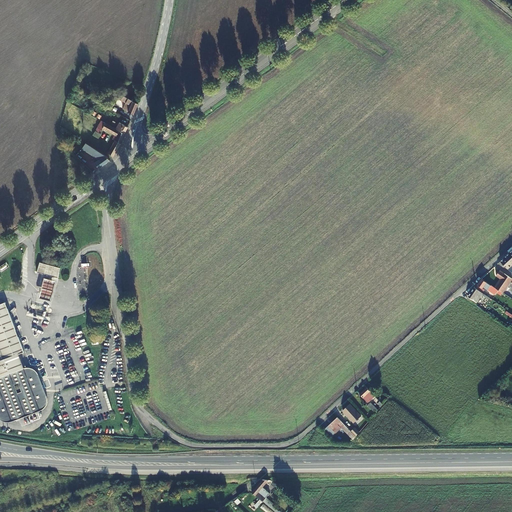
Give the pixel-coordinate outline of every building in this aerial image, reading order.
[(133,114),(138,103),(123,96),(121,100),(131,105),(128,111),(133,114)] [(126,131),(128,127),(118,121),(117,123),(119,124),(117,126),(112,123),(115,118),(113,116),(116,112),(112,109),(105,122),(126,134),(128,131),(126,131)] [(113,157),(126,134),(105,122),(101,120),(92,134),(98,138),(100,133),(98,132),(100,129),(101,129),(102,127),(114,134),(114,139),(116,141),(109,153),(113,158),(113,157)] [(87,143),(86,143),(83,148),(82,149),(97,158),(93,161),(98,168),(99,168),(110,160),(105,155),(87,143)] [(498,264),(503,267),(504,266),(508,270),(511,272),(511,267),(511,266),(511,265),(511,260),(507,255),(498,264)] [(58,276),(60,266),(39,261),(36,270),(58,276)] [(502,292),(511,278),(499,270),(496,275),(501,278),(495,287),(501,291),(502,292)] [(57,282),(46,278),(41,298),(52,301),(57,282)] [(475,288),(482,293),(484,289),(483,288),(483,286),(492,292),(494,290),(499,293),(501,291),(495,287),(481,279),(475,288)] [(475,288),(474,287),(468,296),(477,302),(481,296),(487,299),(488,297),(482,293),(475,288)] [(479,301),(476,305),(481,309),(485,304),(479,301)] [(0,416),(2,419),(8,421),(13,420),(44,408),(46,405),(47,401),(47,398),(38,372),(34,367),(31,366),(28,366),(24,367),(18,353),(24,350),(8,303),(0,305),(0,416)] [(360,393),(368,402),(375,396),(375,397),(378,394),(373,388),(370,391),(366,388),(360,393)] [(377,411),(378,410),(370,402),(369,403),(377,411)] [(361,416),(350,404),(344,410),(354,422),(361,416)] [(351,431),(337,417),(325,429),(330,434),(334,431),(335,433),(341,427),(353,439),(356,436),(351,431)] [(356,436),(359,432),(355,428),(351,431),(356,436)] [(259,484),(252,491),(270,507),(275,511),(278,511),(279,511),(273,505),(266,498),(270,493),(263,487),(269,479),(262,477),(260,479),(257,482),(259,484)]
